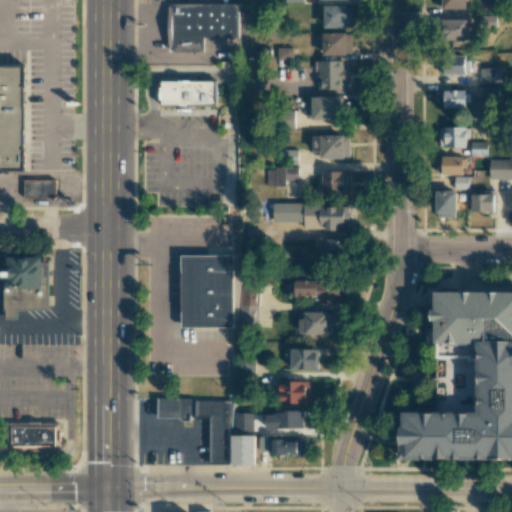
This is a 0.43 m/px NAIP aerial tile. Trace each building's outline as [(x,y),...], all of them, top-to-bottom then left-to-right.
[(466,0),(436,0),(437,9),(466,8),(466,0)] [(494,0),(478,0),(479,11),(495,10),(494,0)] [(239,3),(167,4),(168,52),(205,52),(205,38),(240,37),(239,3)] [(351,5),(323,5),(324,27),(352,27),(351,5)] [(496,26),(495,15),(479,16),(480,28),(496,26)] [(467,41),(468,19),(445,18),(445,40),(467,41)] [(324,55),(346,55),(346,32),(323,33),(324,55)] [(465,74),(465,55),(439,55),(439,74),(465,74)] [(320,89),(340,89),(340,80),(346,81),(346,61),(314,61),(314,73),(320,73),(320,89)] [(27,67),(0,67),(0,169),(27,169),(27,67)] [(165,80),(215,80),(215,104),(165,104),(165,80)] [(482,86),(483,100),(499,99),(498,86),(482,86)] [(466,107),(465,89),(443,90),(444,108),(466,107)] [(345,97),(312,96),(311,107),(306,106),(306,118),(344,120),(345,97)] [(466,147),(466,127),(439,126),(439,147),(466,147)] [(487,142),(471,141),(471,156),(487,156),(487,142)] [(463,156),(439,156),(439,173),(463,174),(463,156)] [(489,178),(511,178),(511,158),(490,159),(489,178)] [(286,186),(286,180),(298,181),(298,167),(267,166),(266,185),(286,186)] [(350,172),(322,171),(322,192),(350,192),(350,172)] [(468,187),(468,176),(455,176),(455,187),(468,187)] [(57,179),(25,180),(25,199),(52,198),(57,192),(57,179)] [(456,190),(435,191),(436,217),(456,217),(456,190)] [(472,194),(472,212),(494,212),(494,194),(472,194)] [(349,226),(348,204),(303,206),(304,228),(349,226)] [(245,230),(263,229),(262,212),(245,212),(245,230)] [(346,239),(322,239),(321,260),(345,261),(346,239)] [(235,253),(183,254),(184,327),(236,326),(235,253)] [(44,254),(4,254),(4,317),(16,317),(16,308),(49,308),(49,280),(44,281),(44,254)] [(346,300),(346,279),(294,280),(295,296),(317,296),(317,300),(346,300)] [(239,326),(258,327),(259,286),(240,285),(239,326)] [(437,291),(511,291),(511,459),(403,459),(403,411),(434,411),(434,368),(434,346),(437,346),(437,321),(437,291)] [(335,312),(305,311),(305,319),(299,319),(299,333),(334,334),(335,312)] [(291,368),(317,368),(317,348),(285,348),(285,360),(291,360),(291,368)] [(254,359),(236,358),(235,390),(253,391),(254,359)] [(310,381),(279,381),(279,403),(310,403),(310,381)] [(157,419),(194,418),(193,397),(157,398),(157,419)] [(209,464),(230,464),(231,400),(195,399),(195,417),(209,417),(209,464)] [(304,411),(266,412),(266,428),(304,428),(304,411)] [(234,431),(253,431),(253,413),(234,412),(234,431)] [(60,424),(9,425),(9,449),(61,449),(60,424)] [(254,435),(231,435),(231,465),(255,465),(254,435)] [(304,438),(259,438),(259,450),(270,450),(270,455),(305,454),(304,438)]
